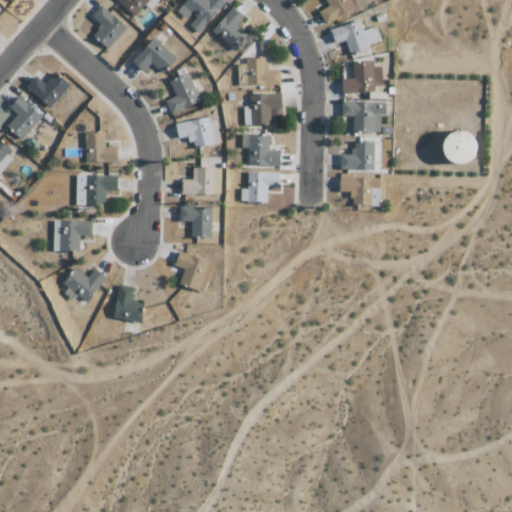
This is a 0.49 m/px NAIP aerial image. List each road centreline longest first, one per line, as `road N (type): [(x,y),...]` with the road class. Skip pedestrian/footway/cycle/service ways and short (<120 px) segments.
road 1 (residential): [(41,23),(124,96),(143,127),(146,213),(135,248)]
road 2 (residential): [(270,0),(306,50),(313,87),(309,202)]
